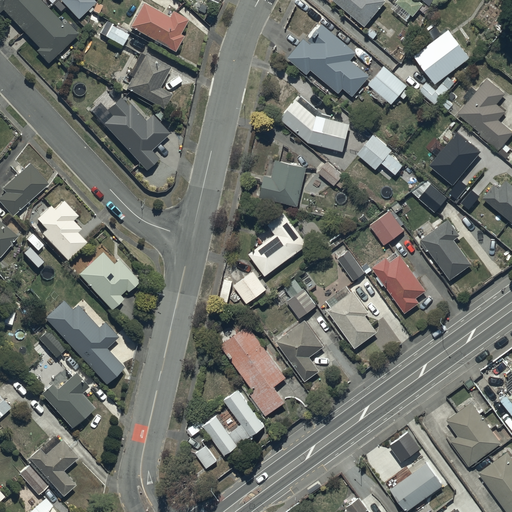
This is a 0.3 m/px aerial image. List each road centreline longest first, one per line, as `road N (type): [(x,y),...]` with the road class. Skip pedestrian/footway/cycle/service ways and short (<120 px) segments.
road 1 (secondary): [(511,306),(229,511)]
road 2 (residential): [(192,235),(140,464),(150,511)]
road 3 (residential): [(0,72),(132,212),(192,235)]
road 4 (residential): [(259,0),(228,81),(192,235)]
